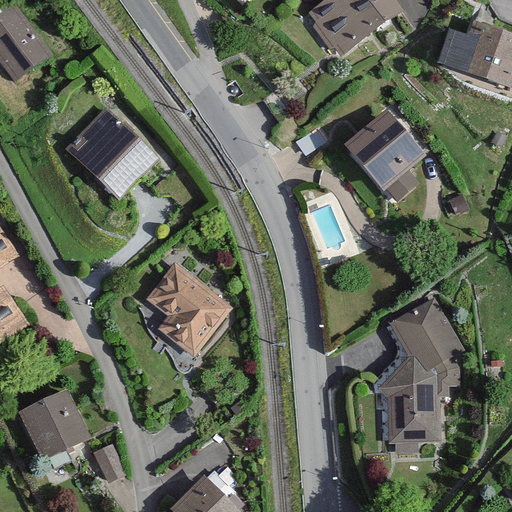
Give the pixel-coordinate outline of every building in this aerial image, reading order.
[(331,0),(311,15),(344,60),(406,14),(395,0),(331,0)] [(12,2),(0,10),(0,66),(15,87),(54,59),(12,2)] [(470,41),(449,35),(439,71),(511,91),(511,36),(474,26),(470,41)] [(160,160),(107,110),(68,151),(121,201),(160,160)] [(390,111),(349,146),(398,204),(422,184),(411,172),(429,156),(390,111)] [(0,369),(25,350),(34,321),(0,274),(0,272),(25,256),(0,220),(0,369)] [(236,309),(176,263),(149,299),(172,317),(162,329),(199,357),(236,309)] [(439,297),(394,322),(416,357),(383,388),(392,398),(394,441),(444,441),(442,366),(468,348),(439,297)] [(72,390),(23,412),(44,459),(93,437),(72,390)] [(115,444),(97,453),(111,482),(129,474),(115,444)] [(245,511),(207,476),(174,511),(175,511),(245,511)]
